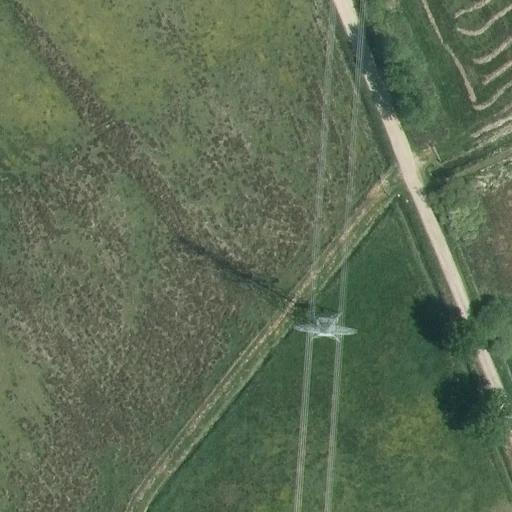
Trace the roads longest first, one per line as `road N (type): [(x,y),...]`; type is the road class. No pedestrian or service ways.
road 1 (track): [(418,193),(511,426)]
road 2 (track): [(347,0),(418,193)]
